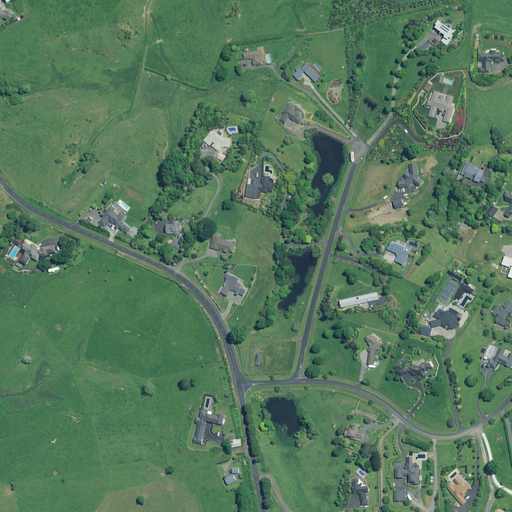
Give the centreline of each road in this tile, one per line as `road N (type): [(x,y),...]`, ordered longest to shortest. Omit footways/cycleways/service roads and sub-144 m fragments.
road 1 (unclassified): [(239,385),(225,334),(198,291),(35,210),(0,178)]
road 2 (residential): [(298,381),(357,388),(420,431),(445,436),(487,420),(511,395)]
road 3 (residential): [(298,381),(312,305),(360,149)]
road 4 (unclassified): [(263,511),(239,385)]
road 5 (unknown): [(360,149),(313,100),(264,69)]
